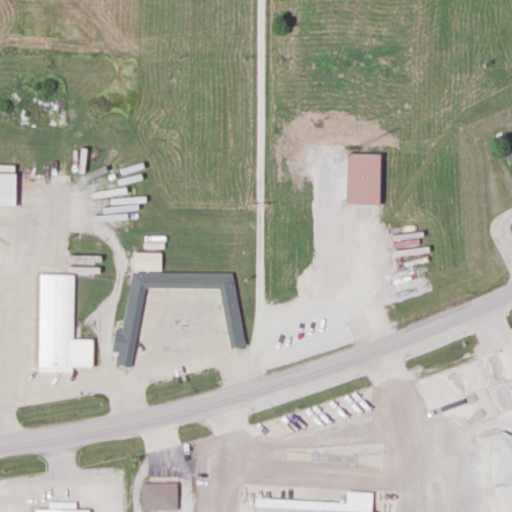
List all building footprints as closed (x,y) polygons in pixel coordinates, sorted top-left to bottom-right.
[(344,205),(377,205),(377,154),(344,154),(344,205)] [(0,206),(13,207),(14,171),(0,170),(0,206)] [(237,274),(159,273),(160,253),(127,253),(126,330),(111,329),(111,354),(114,354),(114,367),(136,368),(137,288),(222,289),(221,347),(236,347),(237,274)] [(91,368),(91,340),(70,340),(71,275),(37,274),(36,367),(91,368)] [(175,483),(139,483),(139,511),(175,511),(175,483)] [(372,511),(373,492),(344,491),(343,502),(252,498),(251,511),(372,511)]
